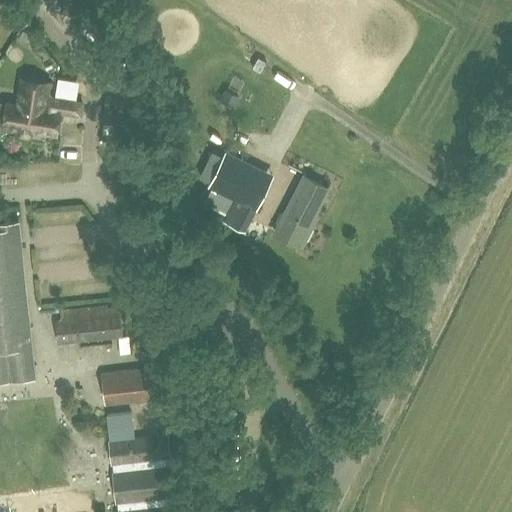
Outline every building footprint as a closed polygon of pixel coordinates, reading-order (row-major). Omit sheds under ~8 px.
[(107,66),(106,105),(104,105),(104,123),(119,123),(120,110),(137,109),(137,91),(127,91),(127,66),(107,66)] [(77,99),(44,95),(46,80),(21,77),(18,103),(6,101),(3,124),(17,126),(16,130),(19,134),(27,135),(31,132),(31,128),(56,131),(59,109),(76,111),(77,99)] [(225,88),(220,99),(236,106),(240,95),(225,88)] [(245,230),(262,195),(241,185),(251,164),(226,152),(211,184),(235,196),(223,220),(245,230)] [(314,222),(312,221),(328,188),(304,175),(275,231),(302,245),(314,222)] [(0,378),(34,375),(19,218),(0,220),(0,378)] [(61,308),(62,317),(56,317),(60,342),(124,335),(120,304),(109,306),(109,302),(61,308)] [(102,371),(106,403),(161,396),(158,365),(102,371)] [(176,511),(167,432),(110,439),(118,511),(176,511)]
